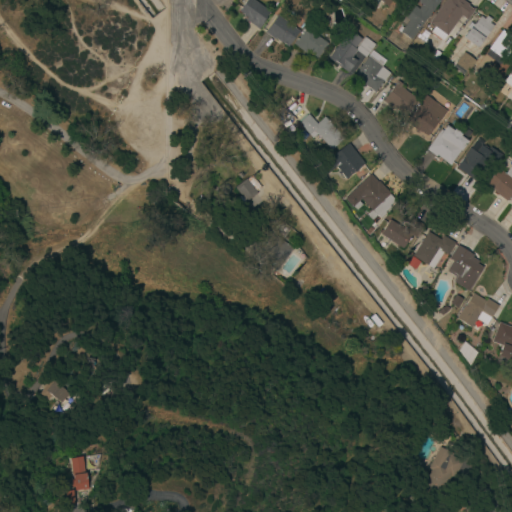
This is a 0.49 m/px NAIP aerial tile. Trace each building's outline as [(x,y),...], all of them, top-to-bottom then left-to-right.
[(258,30),(246,21),(247,18),(239,12),(247,0),(253,0),(271,13),(258,30)] [(395,0),(376,0),(389,9),(395,0)] [(440,0),(411,40),(401,33),(405,26),(401,23),(404,19),(402,17),(411,5),(418,10),(422,5),(415,0),(440,0)] [(462,0),(475,10),(467,21),(461,16),(442,41),(431,33),(435,27),(429,23),(445,0),(462,0)] [(287,47),(281,43),(280,44),(274,39),(273,40),(264,33),(277,15),(299,31),(287,47)] [(489,24),(493,27),(478,48),(463,37),(478,16),(483,20),(487,15),(493,19),(489,24)] [(306,29),(306,28),(327,44),(316,59),(307,52),(305,54),(292,44),(300,34),(299,34),(304,27),(306,29)] [(363,40),(365,38),(375,45),(366,58),(357,52),(353,58),(358,61),(349,73),(329,59),(349,30),(363,40)] [(511,63),(495,82),(485,74),(493,64),(495,65),(497,63),(485,54),(502,31),(511,38),(511,47),(504,59),(511,63)] [(375,93),(354,77),(372,52),(386,62),(382,67),(390,73),(375,93)] [(467,73),(455,63),(464,52),(476,62),(467,73)] [(406,116),(393,108),(392,109),(382,103),(398,80),(403,84),(400,88),(417,100),(406,116)] [(428,137),(422,132),(421,134),(414,129),(413,131),(403,124),(412,112),(414,114),(427,96),(447,111),(428,137)] [(317,125),(324,117),(344,139),(331,151),(316,134),(312,139),(298,124),(307,115),(317,125)] [(453,132),(455,129),(462,135),(460,137),(468,143),(450,166),(437,156),(435,158),(425,150),(442,129),(443,130),(446,126),(453,132)] [(302,140),(296,134),(301,130),(307,136),(302,140)] [(325,173),(320,165),(348,143),(364,165),(344,181),(333,167),(325,173)] [(477,153),(479,150),(494,161),(479,184),(456,170),(470,148),(477,153)] [(511,168),(511,196),(508,203),(497,196),(499,193),(486,185),(497,169),(505,174),(510,167),(511,168)] [(262,187),(254,178),(259,174),(267,183),(262,187)] [(377,183),(378,182),(396,201),(378,218),(361,200),(359,202),(362,205),(356,211),(353,207),(353,208),(344,199),(370,175),(377,183)] [(260,188),(255,191),(257,194),(245,203),(234,188),(246,179),(247,180),(252,176),(260,188)] [(416,238),(411,235),(403,250),(380,237),(390,220),(402,227),(408,217),(423,226),(416,238)] [(275,272),(264,263),(262,266),(247,255),(266,229),(293,249),(275,272)] [(440,240),(443,235),(456,244),(447,257),(442,254),(433,269),(412,256),(428,232),(440,240)] [(468,291),(454,282),(457,277),(447,271),(453,261),(449,259),(458,246),(473,256),(471,259),(478,263),(477,265),(482,268),(468,291)] [(421,302),(415,298),(422,286),(429,290),(421,302)] [(485,302),(487,299),(498,306),(485,326),(476,321),(471,329),(456,319),(473,294),(485,302)] [(456,308),(450,305),(455,296),(461,299),(456,308)] [(441,316),(438,312),(440,309),(444,307),(448,308),(447,310),(441,316)] [(511,369),(496,363),(502,347),(491,343),(498,322),(511,327),(511,369)] [(469,367),(454,355),(464,342),(479,354),(469,367)] [(45,393),(52,381),(69,393),(61,404),(45,393)] [(454,479),(451,478),(439,504),(415,493),(421,482),(425,484),(431,471),(428,470),(439,447),(453,453),(451,457),(462,462),(454,479)] [(84,473),(87,473),(89,490),(75,492),(75,488),(72,489),(74,504),(66,505),(65,494),(59,487),(72,477),(70,459),(82,457),(84,473)]
